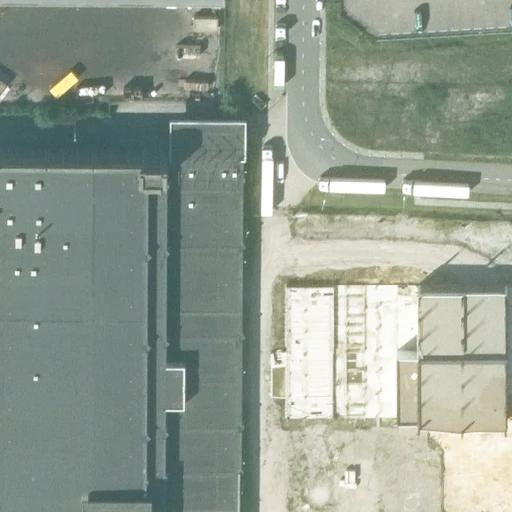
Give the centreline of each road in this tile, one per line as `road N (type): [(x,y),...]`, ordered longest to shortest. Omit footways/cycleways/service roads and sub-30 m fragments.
road 1 (unclassified): [(511,180),(350,169),(324,155),(308,130)]
road 2 (unclassified): [(303,0),(308,130)]
